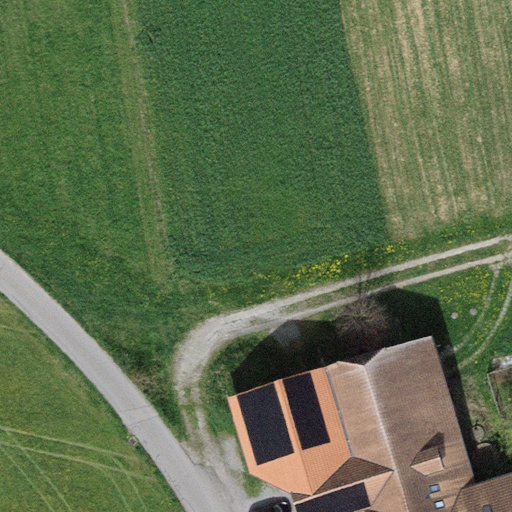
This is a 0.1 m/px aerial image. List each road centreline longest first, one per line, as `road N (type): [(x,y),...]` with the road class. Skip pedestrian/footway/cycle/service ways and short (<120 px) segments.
road 1 (track): [(511,206),(243,293),(198,383),(205,511)]
road 2 (unclassified): [(186,511),(44,348),(0,312)]
